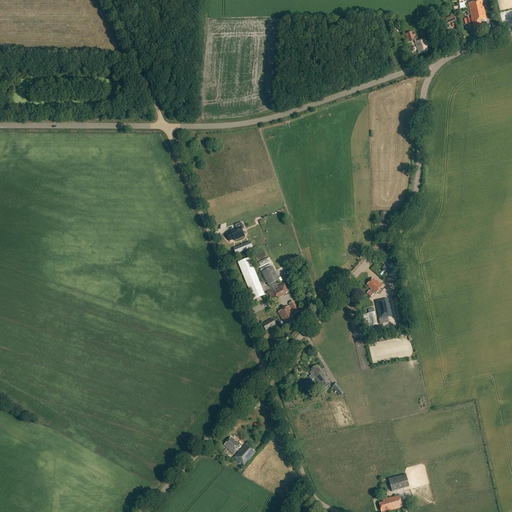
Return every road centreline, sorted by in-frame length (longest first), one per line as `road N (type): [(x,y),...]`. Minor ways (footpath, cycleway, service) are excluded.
road 1 (tertiary): [(266,375),(408,211),(431,71)]
road 2 (tertiary): [(164,126),(273,118),(412,69),(431,71)]
road 3 (unclassified): [(266,375),(164,126)]
road 4 (tertiary): [(144,511),(266,375)]
road 5 (tertiary): [(164,126),(0,125)]
road 6 (unclassified): [(339,511),(308,489),(266,375)]
road 7 (unclassified): [(164,126),(110,0)]
